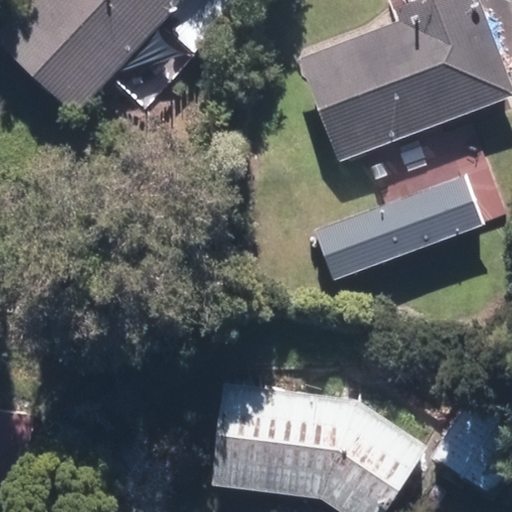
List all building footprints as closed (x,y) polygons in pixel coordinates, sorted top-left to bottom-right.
[(33,0),(1,35),(83,112),(163,26),(188,50),(234,0),(33,0)] [(511,36),(498,0),(410,0),(415,10),(313,48),(351,150),(511,89),(511,36)] [(362,389),(232,378),(226,476),(335,486),(374,511),(393,511),(443,438),(362,389)] [(511,475),(511,406),(479,386),(438,454),(502,492),(511,475)] [(0,484),(5,485),(6,456),(32,457),(35,406),(0,404),(0,484)]
